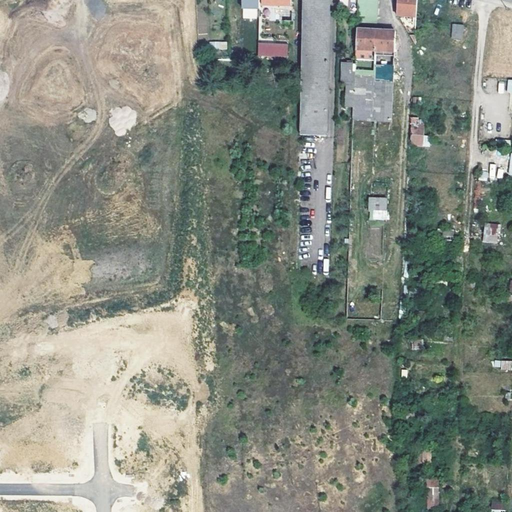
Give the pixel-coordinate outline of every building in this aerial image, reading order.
[(259,18),(259,0),(241,0),(242,19),(259,18)] [(302,0),(300,131),(327,132),(329,0),(302,0)] [(358,2),(358,0),(338,0),(338,13),(358,14),(358,2)] [(378,0),(358,0),(358,2),(358,14),(358,16),(378,16),(378,0)] [(398,0),(397,16),(416,18),(417,0),(398,0)] [(451,38),(462,39),(464,25),(453,23),(451,38)] [(392,122),(397,32),(377,31),(357,31),(356,65),(355,108),(355,112),(354,120),(392,122)] [(347,107),(355,108),(356,65),(354,65),(353,63),(348,63),(348,65),(343,65),(343,85),(348,85),(347,107)] [(411,146),(428,146),(428,135),(424,135),(423,118),(411,118),(411,146)] [(387,201),(370,200),(369,210),(387,211),(387,201)] [(483,242),(499,243),(500,224),(484,223),(483,242)] [(511,360),(494,360),(494,369),(511,368),(511,360)] [(440,509),(438,478),(424,479),(426,509),(440,509)] [(492,511),(504,511),(504,501),(493,501),(492,511)]
